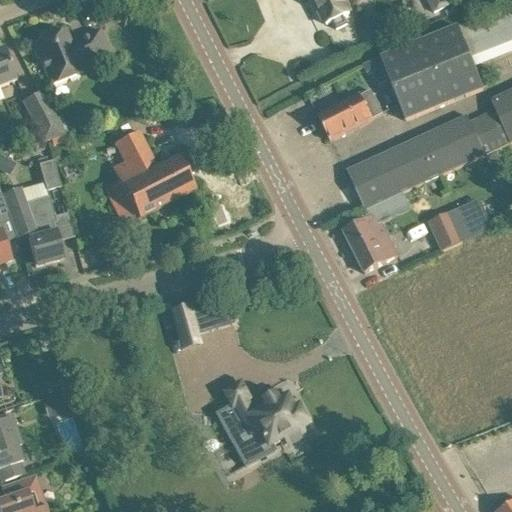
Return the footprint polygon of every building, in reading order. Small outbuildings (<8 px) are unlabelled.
[(343,0),(313,0),(327,27),(333,23),(337,31),(349,25),(344,17),(351,14),(343,0)] [(445,0),(426,0),(434,14),(449,7),(445,0)] [(458,28),(363,67),(366,75),(384,68),(406,123),(483,91),(475,70),(458,28)] [(81,70),(110,58),(99,32),(70,44),(65,32),(33,45),(51,88),(82,75),(81,70)] [(0,52),(0,88),(16,82),(3,51),(0,52)] [(158,84),(157,91),(160,97),(167,98),(173,94),(174,88),(171,82),(164,81),(158,84)] [(371,92),(318,119),(330,143),(384,116),(371,92)] [(43,93),(31,100),(52,141),(66,137),(43,93)] [(467,118),(348,173),(365,213),(511,145),(511,95),(490,105),(494,114),(471,126),(467,118)] [(113,171),(138,221),(195,191),(178,159),(158,170),(139,133),(121,142),(115,146),(125,165),(113,171)] [(0,174),(8,180),(15,168),(0,159),(0,174)] [(53,163),(39,167),(46,193),(60,189),(53,163)] [(20,191),(1,198),(10,222),(10,223),(18,244),(27,241),(35,269),(64,261),(56,234),(55,234),(52,225),(56,224),(49,199),(26,207),(20,191)] [(0,226),(10,223),(10,222),(1,198),(0,194),(0,226)] [(429,224),(443,254),(463,244),(450,215),(429,224)] [(344,233),(365,276),(398,259),(376,217),(344,233)] [(0,265),(12,261),(1,229),(0,229),(0,265)] [(190,310),(197,336),(234,326),(227,300),(190,310)] [(31,338),(36,354),(50,350),(46,334),(31,338)] [(235,409),(220,417),(239,452),(244,462),(247,467),(275,452),(272,447),(286,439),(291,448),(306,439),(302,431),(310,427),(301,410),(296,413),(289,400),(281,404),(276,396),(265,403),(269,411),(256,418),(248,402),(250,401),(242,386),(227,395),(235,409)] [(53,396),(57,409),(70,404),(66,392),(53,396)] [(0,420),(0,482),(23,475),(20,464),(22,463),(17,448),(22,446),(11,417),(0,420)] [(5,501),(0,502),(0,511),(47,511),(35,478),(1,490),(5,501)]
